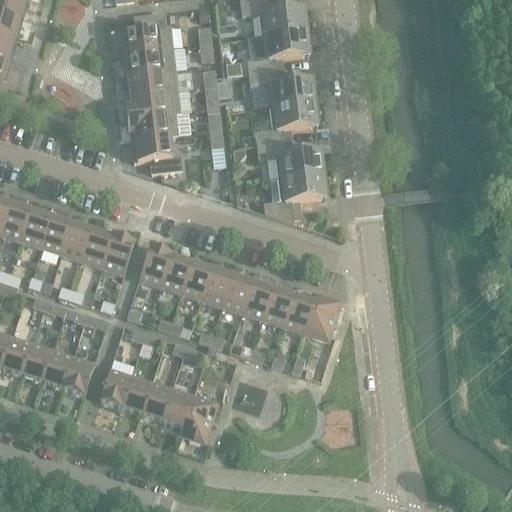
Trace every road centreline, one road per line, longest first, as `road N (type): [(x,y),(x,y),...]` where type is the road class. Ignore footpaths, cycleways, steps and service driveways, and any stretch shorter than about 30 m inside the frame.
road 1 (residential): [(375,274),(0,148)]
road 2 (residential): [(375,274),(343,0)]
road 3 (unclassified): [(404,511),(375,274)]
road 4 (tertiary): [(166,511),(0,457)]
